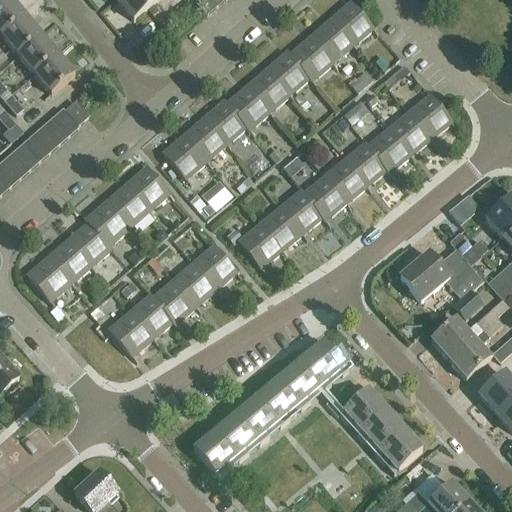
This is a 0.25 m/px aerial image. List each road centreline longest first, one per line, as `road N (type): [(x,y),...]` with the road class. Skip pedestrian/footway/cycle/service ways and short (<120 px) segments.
road 1 (residential): [(511,494),(327,284)]
road 2 (residential): [(112,416),(327,284)]
road 3 (residential): [(327,284),(511,138)]
road 4 (residential): [(0,247),(156,109)]
road 5 (residential): [(511,138),(393,0)]
road 6 (residential): [(156,109),(286,0)]
road 7 (residential): [(112,416),(0,294)]
road 8 (residential): [(156,109),(63,0)]
road 9 (residential): [(0,498),(112,416)]
road 10 (residential): [(197,511),(112,416)]
